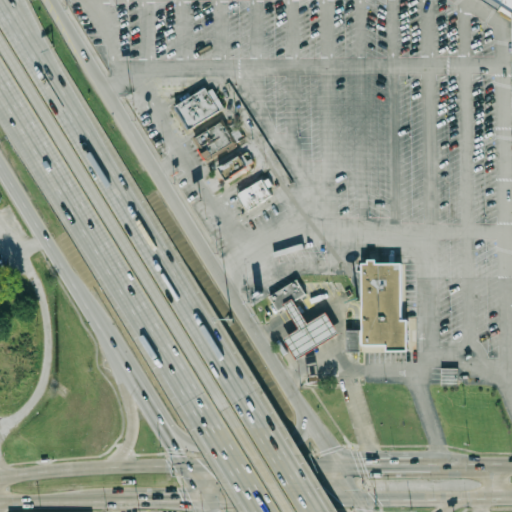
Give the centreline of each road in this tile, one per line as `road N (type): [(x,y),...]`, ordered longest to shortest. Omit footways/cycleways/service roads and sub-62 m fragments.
road 1 (primary): [(359,499),(91,63)]
road 2 (motorway): [(238,429),(0,38)]
road 3 (motorway): [(262,426),(51,72)]
road 4 (motorway): [(0,82),(212,429)]
road 5 (primary): [(0,164),(136,387)]
road 6 (secondary): [(184,467),(0,474)]
road 7 (primary): [(165,434),(191,443),(290,440),(303,429),(298,401)]
road 8 (secondary): [(203,500),(359,499)]
road 9 (secondary): [(340,466),(184,467)]
road 10 (secondary): [(359,499),(511,495)]
road 11 (primary): [(132,381),(124,451),(66,469)]
road 12 (secondary): [(78,500),(203,500)]
